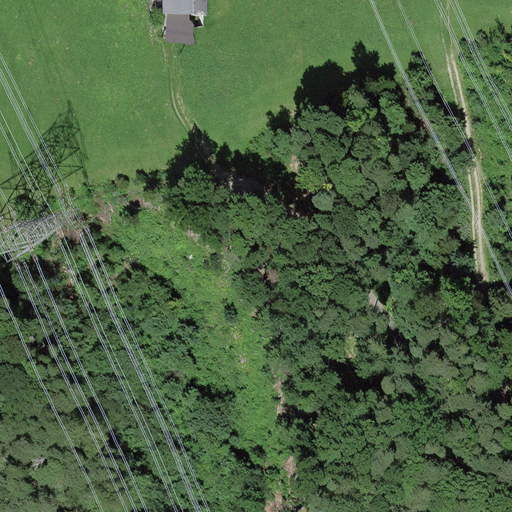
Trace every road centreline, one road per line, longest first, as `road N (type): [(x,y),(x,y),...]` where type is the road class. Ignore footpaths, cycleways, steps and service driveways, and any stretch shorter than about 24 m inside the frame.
road 1 (track): [(436,434),(392,327),(368,293),(290,215),(214,164),(179,107),(172,34),(150,27),(145,0)]
road 2 (track): [(511,417),(483,271),(449,0)]
